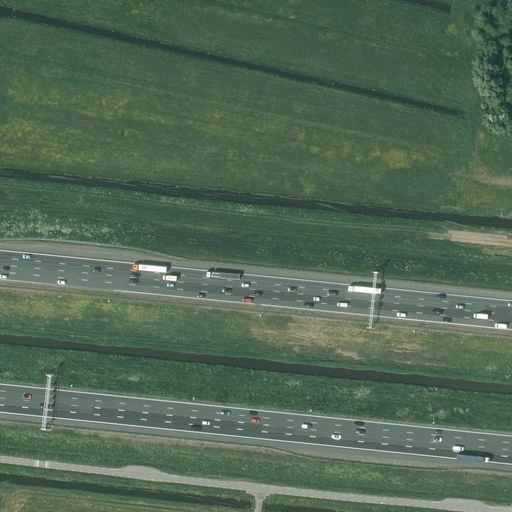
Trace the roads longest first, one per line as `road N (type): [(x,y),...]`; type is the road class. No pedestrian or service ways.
road 1 (motorway): [(0,399),(511,451)]
road 2 (motorway): [(511,316),(0,267)]
road 3 (unclassified): [(493,511),(0,460)]
